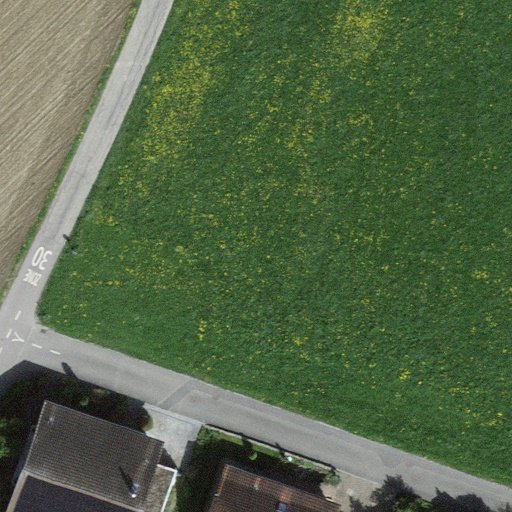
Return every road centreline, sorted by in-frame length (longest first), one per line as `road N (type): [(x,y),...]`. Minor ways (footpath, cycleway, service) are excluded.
road 1 (residential): [(3,337),(486,511)]
road 2 (residential): [(156,0),(3,337)]
